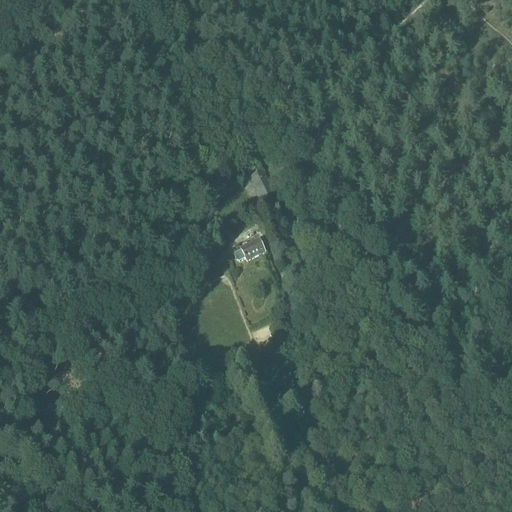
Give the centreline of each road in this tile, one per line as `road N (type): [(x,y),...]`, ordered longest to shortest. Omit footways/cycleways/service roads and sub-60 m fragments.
road 1 (track): [(423,0),(205,191),(226,238),(226,263),(108,323),(0,361)]
road 2 (track): [(72,511),(0,428),(0,54),(62,0)]
road 3 (track): [(122,0),(435,326)]
road 4 (track): [(435,326),(253,511)]
road 5 (track): [(205,191),(109,0)]
